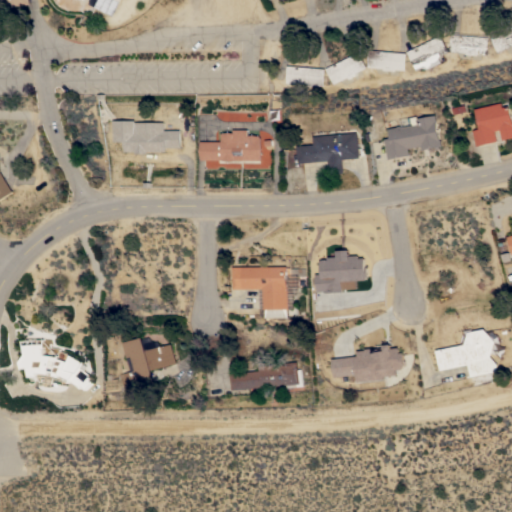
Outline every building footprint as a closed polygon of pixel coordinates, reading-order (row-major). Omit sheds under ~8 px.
[(0,0),(30,0),(31,3),(0,9),(0,0)] [(92,0),(120,0),(112,16),(90,4),(92,0)] [(511,26),(511,46),(498,52),(491,37),(511,26)] [(489,37),(488,54),(476,53),(476,55),(465,54),(465,53),(450,51),(452,34),(489,37)] [(442,35),(450,51),(438,57),(439,58),(429,63),(429,62),(415,68),(407,52),(442,35)] [(407,53),(406,70),(394,69),(393,70),(383,69),(383,68),(368,67),(369,50),(407,53)] [(359,51),(367,67),(356,72),(357,74),(348,78),(347,76),(333,83),(326,68),(359,51)] [(324,68),(323,85),(311,84),(311,86),(306,86),(306,84),(286,82),(287,65),(324,68)] [(503,102),(504,106),(510,105),(511,112),(511,137),(503,140),(500,129),(495,130),(497,141),(477,145),(473,130),(480,128),(475,108),(503,102)] [(438,122),(437,122),(440,139),(441,139),(442,145),(422,149),(421,145),(409,148),(410,154),(389,158),(385,138),(391,137),(389,128),(402,126),(401,118),(418,115),(418,118),(436,114),(438,122)] [(135,129),(181,129),(181,147),(164,147),(164,151),(146,151),(146,153),(134,153),(134,151),(124,151),(124,142),(113,142),(113,121),(135,121),(135,129)] [(222,141),(221,132),(234,132),(234,129),(248,129),(248,135),(260,135),(260,137),(262,137),(262,159),(201,160),(201,141),(222,141)] [(357,132),(360,157),(342,159),(343,172),(329,173),(328,160),(299,163),(298,145),(314,144),(314,136),(357,132)] [(0,170),(12,191),(0,197),(0,152),(1,153),(0,170)] [(317,292),(343,291),(343,283),(353,283),(353,288),(358,288),(358,280),(368,280),(368,256),(352,257),(352,250),(339,250),(339,258),(322,258),(322,274),(317,274),(317,292)] [(287,317),(269,317),(269,320),(266,320),(266,317),(264,317),(264,288),(234,288),(234,266),(288,266),(288,308),(287,308),(287,317)] [(468,331),(485,328),(496,341),(491,356),(498,364),(496,371),(471,376),(468,364),(440,369),(436,350),(465,344),(468,331)] [(125,392),(120,373),(134,370),(131,356),(126,357),(123,342),(143,337),(146,350),(172,343),(177,363),(151,369),(154,382),(133,388),(133,390),(132,390),(133,394),(146,391),(147,395),(129,400),(127,391),(125,392)] [(23,345),(30,343),(44,343),(44,354),(48,354),(59,356),(60,351),(65,352),(85,361),(84,362),(87,364),(88,367),(86,370),(93,375),(90,378),(95,381),(85,389),(83,386),(81,387),(78,384),(71,379),(60,373),(58,376),(54,374),(54,372),(49,371),(48,374),(43,373),(37,372),(37,376),(29,377),(27,368),(22,369),(19,362),(25,353),(23,345)] [(396,370),(397,374),(384,376),(384,378),(357,381),(356,374),(334,377),(332,358),(358,355),(357,350),(366,349),(366,348),(375,347),(376,351),(385,350),(385,344),(392,343),(392,348),(399,347),(400,352),(404,352),(405,364),(402,369),(396,370)] [(230,373),(260,370),(260,366),(298,362),(299,369),(302,368),(304,386),(287,387),(287,384),(232,390),(230,373)]
